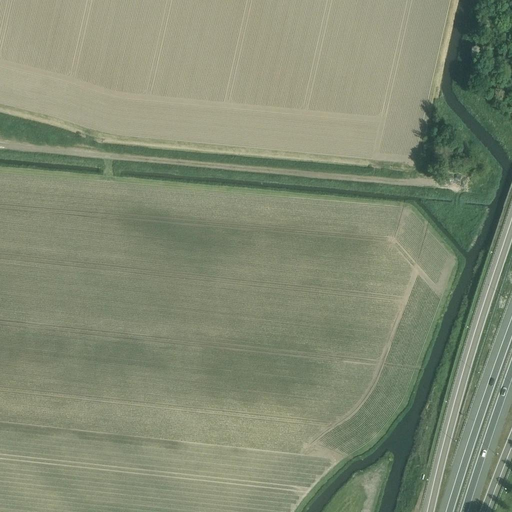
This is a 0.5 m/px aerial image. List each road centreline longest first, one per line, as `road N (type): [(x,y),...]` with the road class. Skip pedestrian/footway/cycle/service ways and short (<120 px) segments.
road 1 (trunk): [(511,230),(429,511)]
road 2 (trunk): [(511,329),(449,511)]
road 3 (trunk): [(463,511),(511,368)]
